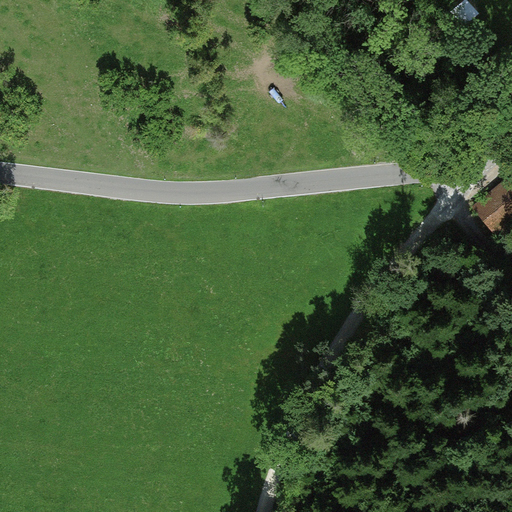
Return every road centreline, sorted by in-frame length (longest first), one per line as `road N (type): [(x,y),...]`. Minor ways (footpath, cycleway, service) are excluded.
road 1 (unclassified): [(0,174),(178,192),(253,190),(461,168),(480,161),(511,123)]
road 2 (track): [(261,511),(331,355),(379,284),(447,208),(465,180),(461,168)]
